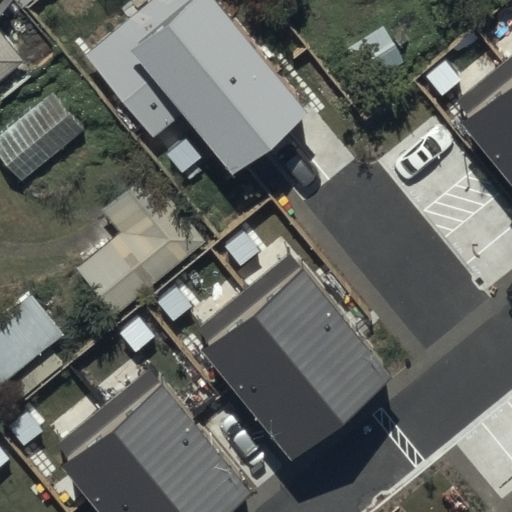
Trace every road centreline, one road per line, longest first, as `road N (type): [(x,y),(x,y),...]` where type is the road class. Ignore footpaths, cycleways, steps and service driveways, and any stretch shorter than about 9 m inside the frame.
road 1 (residential): [(306,511),(490,363)]
road 2 (residential): [(490,363),(345,189)]
